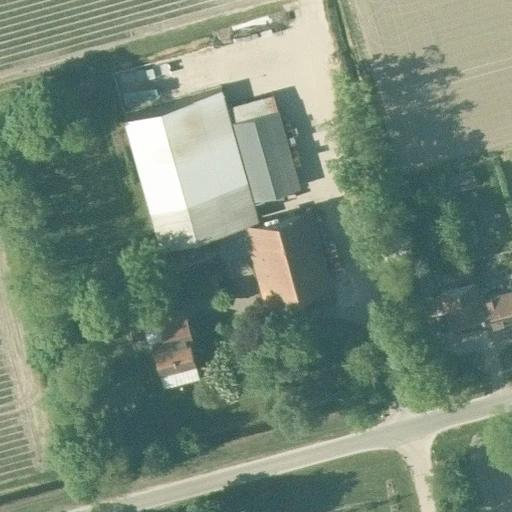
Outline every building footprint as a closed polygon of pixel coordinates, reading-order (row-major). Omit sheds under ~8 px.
[(161,245),(258,219),(253,199),(299,186),(278,108),(231,121),(222,87),(125,114),(161,245)] [(425,181),(430,196),(446,190),(441,175),(425,181)] [(311,207),(244,226),(265,302),(331,283),(311,207)] [(425,254),(413,257),(418,276),(430,273),(425,254)] [(485,325),(478,299),(473,281),(440,289),(445,308),(444,308),(452,334),(485,325)] [(511,290),(478,299),(485,325),(511,318),(511,290)] [(161,375),(195,366),(188,337),(192,336),(186,312),(159,319),(165,342),(153,345),(161,375)] [(146,318),(149,337),(157,336),(155,316),(146,318)]
